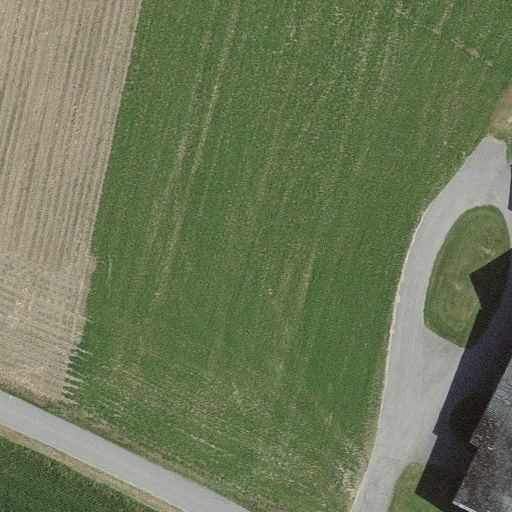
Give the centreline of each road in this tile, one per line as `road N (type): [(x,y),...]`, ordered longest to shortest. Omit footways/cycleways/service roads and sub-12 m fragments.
road 1 (residential): [(511,199),(476,187),(458,196),(432,231),(418,263),(395,405)]
road 2 (unclassified): [(214,511),(0,407)]
road 3 (residential): [(384,460),(480,362),(511,304)]
